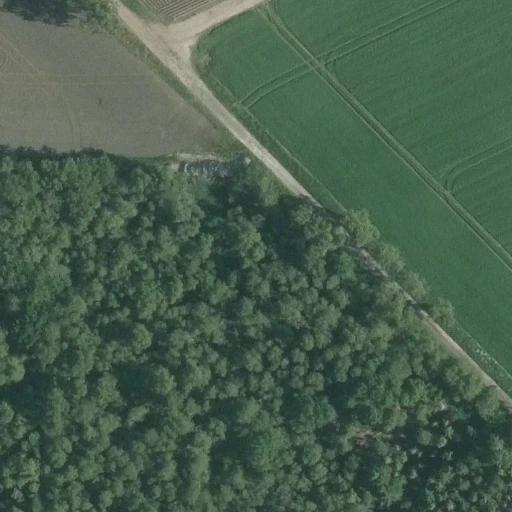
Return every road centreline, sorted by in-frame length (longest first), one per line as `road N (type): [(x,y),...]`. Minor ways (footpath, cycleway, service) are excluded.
road 1 (unclassified): [(511,410),(109,0)]
road 2 (track): [(275,0),(162,54)]
